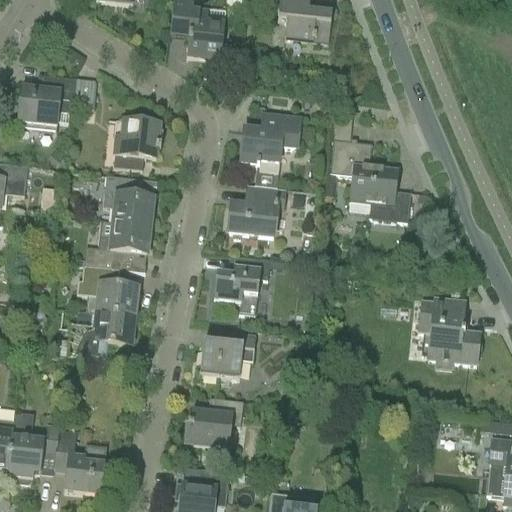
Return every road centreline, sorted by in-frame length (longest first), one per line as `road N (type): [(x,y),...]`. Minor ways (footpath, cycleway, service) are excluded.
road 1 (residential): [(122,511),(200,116),(188,94),(31,2)]
road 2 (tertiary): [(511,304),(466,226),(452,171),(432,140),(380,0)]
